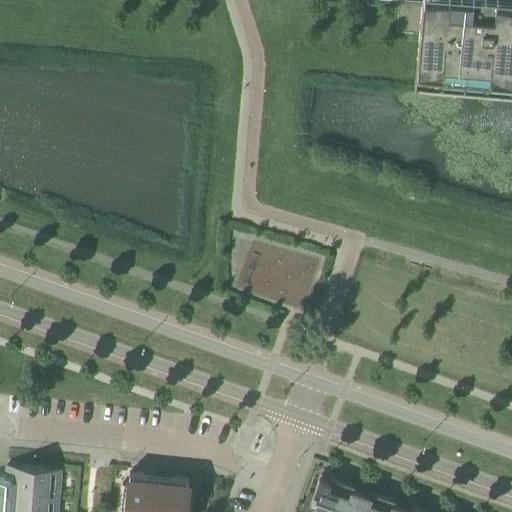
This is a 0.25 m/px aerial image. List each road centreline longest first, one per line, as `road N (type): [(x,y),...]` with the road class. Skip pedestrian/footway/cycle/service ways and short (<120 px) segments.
road 1 (tertiary): [(511,454),(0,271)]
road 2 (tertiary): [(0,310),(299,417)]
road 3 (residential): [(0,424),(237,456),(277,475)]
road 4 (tertiary): [(299,417),(511,492)]
